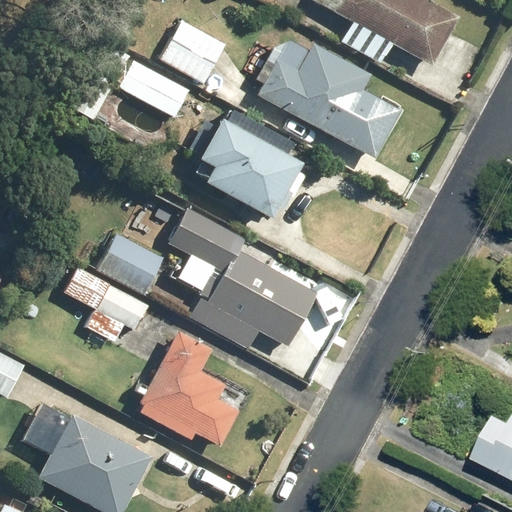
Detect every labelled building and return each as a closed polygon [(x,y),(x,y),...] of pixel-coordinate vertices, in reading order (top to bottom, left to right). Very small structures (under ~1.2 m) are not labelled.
[(311,0),(351,22),(340,42),(380,63),(391,43),(430,65),(457,17),(426,0),(311,0)] [(180,20),(158,59),(203,83),(224,44),(180,20)] [(262,83),(256,95),(373,158),(399,110),(361,90),(369,75),(312,43),(307,51),(290,41),(272,48),(255,79),(262,83)] [(128,56),(103,43),(68,107),(93,120),(114,80),(119,83),(117,87),(174,117),(189,90),(133,60),(127,71),(121,68),(128,56)] [(222,121),(219,119),(213,131),(201,125),(188,149),(199,155),(197,159),(211,167),(203,182),(270,218),(276,206),(281,209),(289,196),(292,198),(304,175),(296,170),(300,163),(283,154),(289,143),(228,110),(222,121)] [(243,239),(185,208),(167,243),(182,251),(176,264),(185,285),(201,293),(188,317),(247,349),(257,331),(287,347),(315,294),(237,251),(243,239)] [(143,294),(162,258),(114,233),(95,269),(143,294)] [(147,305),(76,267),(62,292),(96,311),(94,315),(91,314),(84,327),(114,342),(123,325),(134,330),(147,305)] [(210,349),(176,331),(138,402),(142,404),(138,412),(190,439),(193,432),(219,446),(238,411),(216,399),(224,384),(199,371),(210,349)] [(23,365),(0,353),(0,394),(6,397),(23,365)] [(488,441),(480,456),(511,473),(511,417),(503,413),(499,421),(497,420),(486,440),(488,441)] [(70,414),(37,478),(101,511),(121,511),(151,457),(70,414)]
